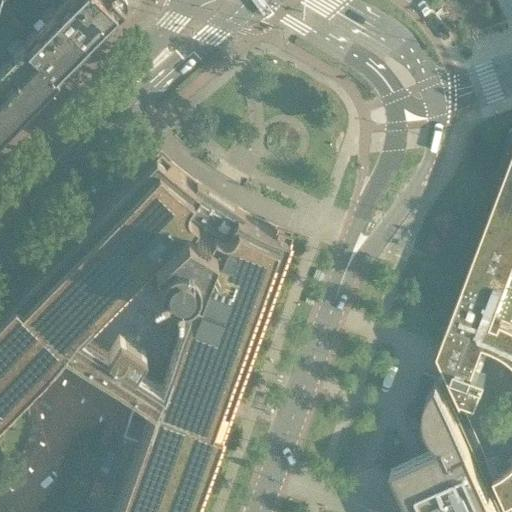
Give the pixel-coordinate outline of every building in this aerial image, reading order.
[(63,0),(54,9),(55,10),(88,42),(124,5),(125,3),(125,2),(126,1),(126,0),(63,0)] [(88,42),(55,10),(54,9),(23,41),(56,74),(88,42)] [(56,74),(23,41),(0,65),(0,79),(26,105),(56,74)] [(0,131),(26,105),(0,79),(0,131)] [(440,340),(438,347),(439,348),(461,398),(484,339),(506,350),(511,354),(511,460),(507,464),(501,468),(494,471),(511,510),(511,283),(506,281),(511,264),(511,126),(511,127),(509,129),(508,131),(490,192),(496,194),(469,265),(465,275),(440,340)] [(162,153),(158,149),(154,145),(0,302),(0,407),(48,359),(63,343),(71,348),(70,349),(70,350),(69,351),(69,352),(69,353),(69,354),(69,355),(70,356),(70,357),(71,357),(72,358),(72,359),(73,359),(74,359),(75,360),(76,360),(77,359),(77,360),(84,365),(98,374),(101,367),(138,390),(122,434),(137,439),(110,511),(188,511),(289,230),(271,223),(267,221),(264,220),(261,218),(258,217),(255,215),(251,214),(248,212),(245,211),(242,209),(243,207),(195,177),(194,179),(192,178),(188,174),(184,171),(179,167),(175,164),(171,160),(166,157),(162,153)] [(497,511),(437,378),(433,382),(430,386),(428,391),(426,396),(425,401),(424,405),(424,411),(425,416),(426,420),(427,424),(429,428),(431,431),(440,441),(416,452),(408,456),(400,459),(392,463),(396,471),(398,475),(402,486),(404,490),(414,511),(497,511)]
